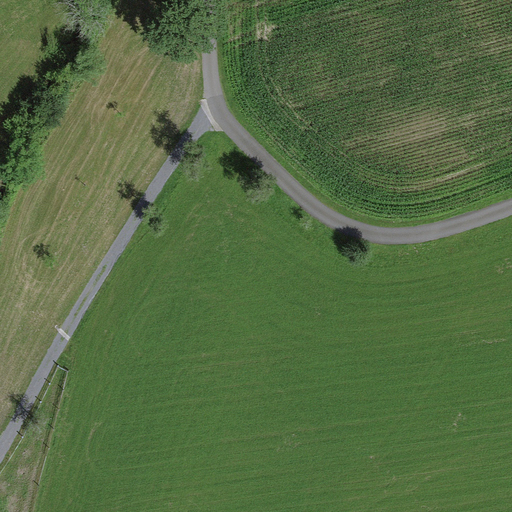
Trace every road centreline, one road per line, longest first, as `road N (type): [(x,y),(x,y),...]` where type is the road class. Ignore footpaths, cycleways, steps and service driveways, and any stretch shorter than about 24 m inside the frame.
road 1 (track): [(213,108),(124,226),(39,372),(0,459)]
road 2 (track): [(213,108),(301,202),(356,235),(402,238),(511,208)]
road 3 (track): [(39,372),(21,511)]
